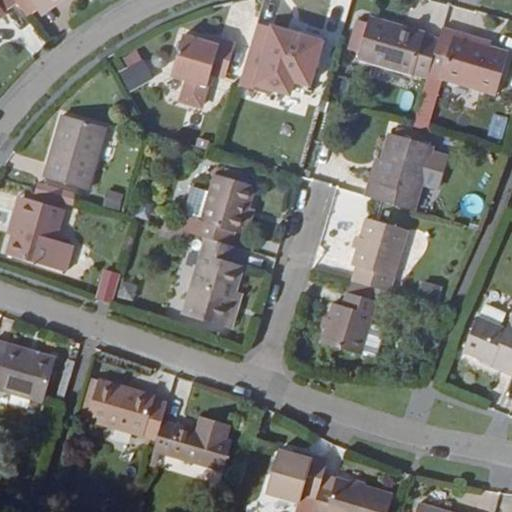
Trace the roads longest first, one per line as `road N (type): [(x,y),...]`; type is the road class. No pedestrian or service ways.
road 1 (residential): [(261,386),(0,294)]
road 2 (residential): [(511,453),(410,435),(261,386)]
road 3 (residential): [(168,0),(91,41),(0,133)]
road 4 (residential): [(316,199),(261,386)]
